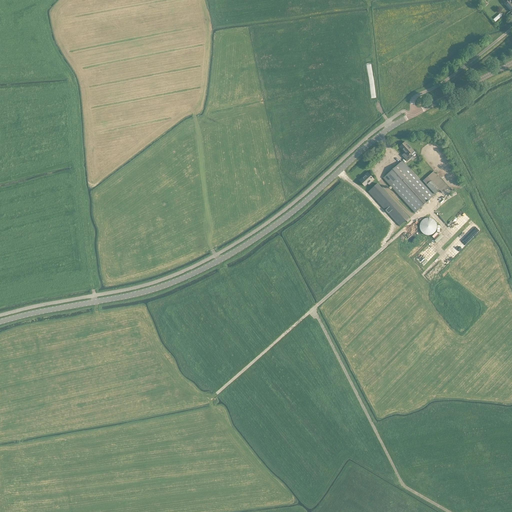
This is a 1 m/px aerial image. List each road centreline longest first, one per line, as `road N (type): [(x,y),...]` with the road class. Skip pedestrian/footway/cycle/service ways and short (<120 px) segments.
road 1 (tertiary): [(0,321),(143,292),(204,268),(291,212),(415,112)]
road 2 (track): [(449,511),(402,485),(313,309)]
road 3 (track): [(511,270),(443,135),(415,112)]
road 4 (track): [(313,309),(415,219)]
road 5 (track): [(211,398),(313,309)]
road 6 (unclassified): [(415,112),(416,95),(511,28)]
road 7 (track): [(368,0),(388,121)]
